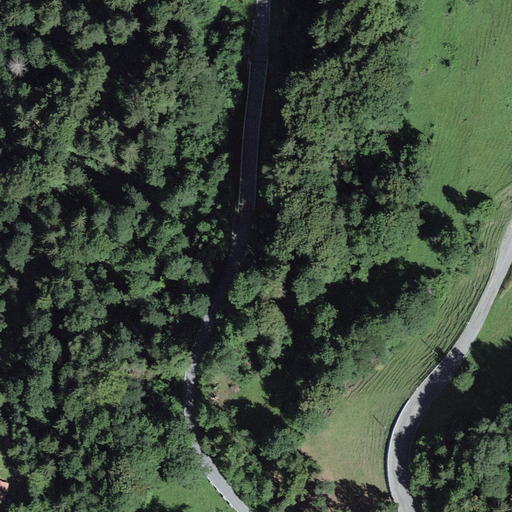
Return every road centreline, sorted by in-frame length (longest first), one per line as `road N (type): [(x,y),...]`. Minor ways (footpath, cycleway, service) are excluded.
road 1 (track): [(28,511),(36,479),(13,417),(9,356),(35,241),(83,166),(105,100),(108,68),(94,0)]
road 2 (tertiary): [(262,0),(242,231),(189,391),(204,460),(244,511)]
road 3 (tertiary): [(413,511),(396,465),(404,432),(459,353),(511,248)]
